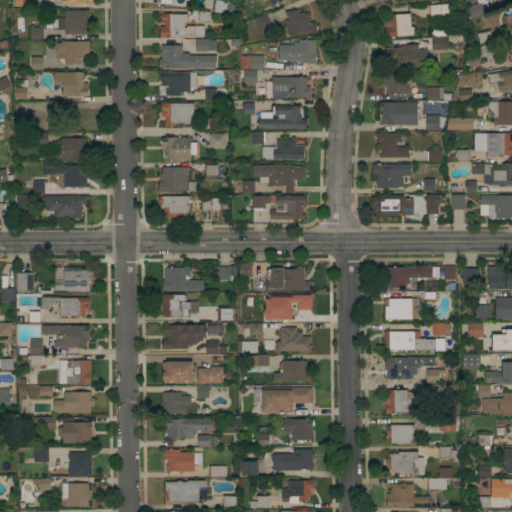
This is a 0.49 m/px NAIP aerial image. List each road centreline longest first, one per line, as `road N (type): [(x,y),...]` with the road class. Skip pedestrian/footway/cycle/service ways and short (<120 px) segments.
road 1 (residential): [(352,511),(339,143),(353,44),(342,0)]
road 2 (residential): [(131,511),(126,0)]
road 3 (tertiary): [(0,244),(511,242)]
